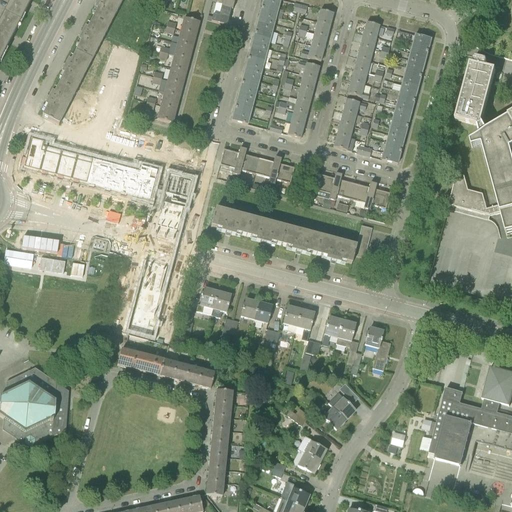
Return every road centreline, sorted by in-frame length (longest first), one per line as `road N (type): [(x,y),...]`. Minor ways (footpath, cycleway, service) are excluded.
road 1 (residential): [(185,486),(200,406),(109,380),(99,388),(64,511)]
road 2 (residential): [(416,181),(453,36),(442,16),(384,0)]
road 3 (residential): [(326,511),(346,459),(400,379),(423,314)]
road 4 (residential): [(383,303),(185,251)]
road 5 (residential): [(185,251),(4,205)]
road 6 (residential): [(310,154),(350,0)]
road 7 (tertiary): [(0,140),(65,0)]
road 8 (residential): [(217,130),(251,0)]
road 9 (residential): [(383,303),(416,181)]
road 10 (residential): [(185,251),(217,130)]
